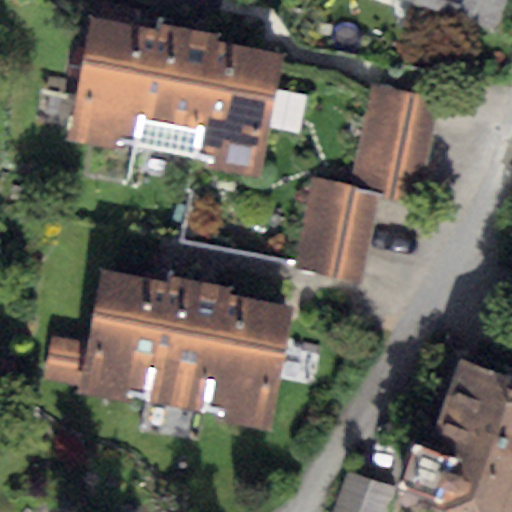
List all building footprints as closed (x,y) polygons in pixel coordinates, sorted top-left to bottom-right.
[(504,0),(417,0),(495,27),(504,0)] [(198,155),(222,44),(224,32),(159,18),(156,34),(133,141),(131,147),(197,161),(198,155)] [(133,141),(156,34),(92,20),(77,90),(66,137),(65,144),(114,155),(118,138),(133,141)] [(281,57),(222,44),(198,155),(214,158),(211,171),(255,180),(267,127),(298,133),(306,97),(274,90),(281,57)] [(438,97),(372,83),(349,185),(311,177),(291,266),(360,281),(379,197),(415,205),(438,97)] [(208,404),(232,293),(235,281),(169,267),(166,283),(143,390),(142,397),(207,411),(208,404)] [(143,390),(166,283),(102,269),(87,340),(76,387),(75,394),(124,404),(128,387),(143,390)] [(292,306),(232,293),(208,404),(224,408),(222,420),(265,429),(292,306)] [(76,387),(87,340),(52,332),(42,379),(76,387)] [(511,511),(511,377),(458,358),(428,444),(415,440),(400,481),(442,496),(438,506),(456,511),(511,511)] [(349,471),(332,511),(391,511),(400,491),(349,471)]
